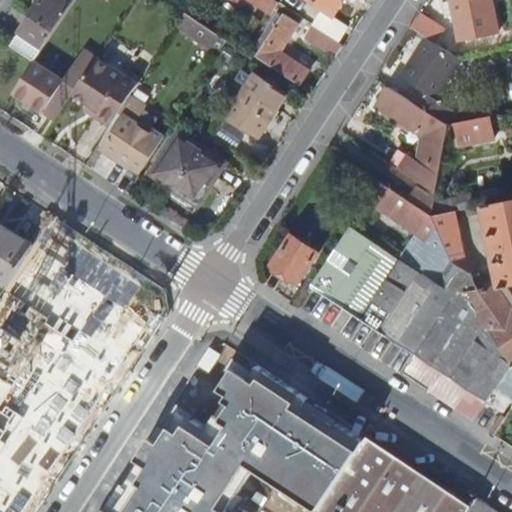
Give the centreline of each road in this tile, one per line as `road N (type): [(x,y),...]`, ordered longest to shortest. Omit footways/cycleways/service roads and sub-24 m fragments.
road 1 (unclassified): [(511,483),(214,287)]
road 2 (residential): [(214,287),(401,0)]
road 3 (residential): [(64,511),(214,287)]
road 4 (unclassified): [(214,287),(0,146)]
